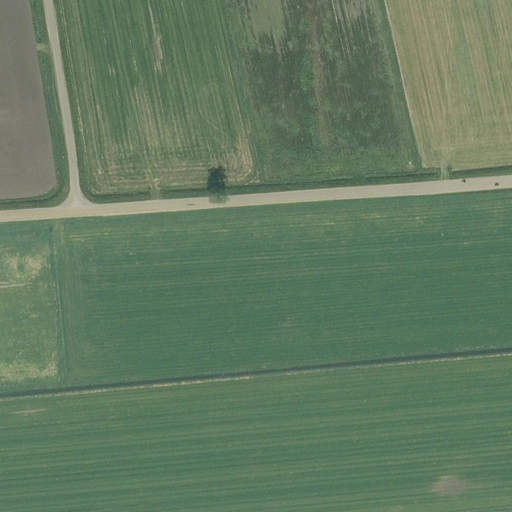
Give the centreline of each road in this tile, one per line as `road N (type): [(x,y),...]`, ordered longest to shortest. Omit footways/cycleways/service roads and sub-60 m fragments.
road 1 (unclassified): [(0,217),(511,179)]
road 2 (track): [(78,213),(46,0)]
